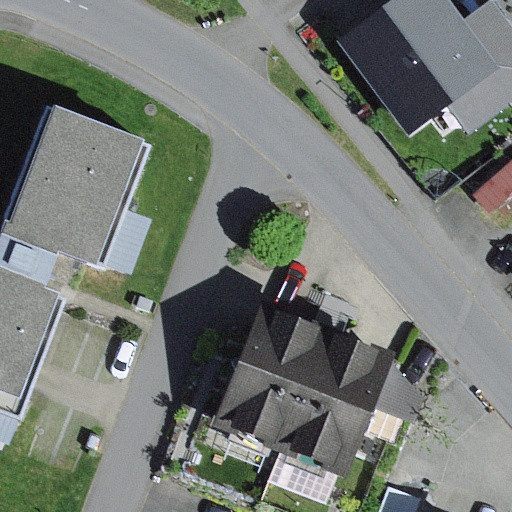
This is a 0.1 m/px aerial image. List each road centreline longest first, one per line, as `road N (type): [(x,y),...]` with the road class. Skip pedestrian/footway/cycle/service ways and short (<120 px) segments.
road 1 (residential): [(113,511),(263,117)]
road 2 (residential): [(263,117),(419,272),(511,379)]
road 3 (residential): [(64,0),(214,81),(263,117)]
